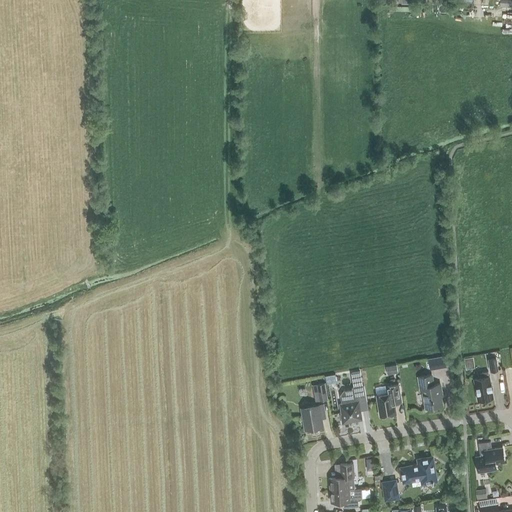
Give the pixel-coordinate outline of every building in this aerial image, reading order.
[(446,365),(444,356),(432,358),(434,367),(446,365)] [(490,371),(497,370),(495,358),(488,359),(490,371)] [(398,373),(396,365),(386,367),(387,375),(398,373)] [(342,404),(339,404),(341,414),(340,415),(342,424),(351,422),(351,421),(361,419),(359,405),(367,403),(363,385),(363,386),(360,371),(351,373),(353,387),(351,388),(352,389),(343,391),(340,395),(342,404)] [(477,401),(493,398),(489,376),(488,371),(479,373),(480,378),(473,379),(477,401)] [(423,391),(426,408),(442,405),(439,393),(441,392),(439,383),(432,385),(431,375),(417,377),(420,392),(423,391)] [(327,399),(325,383),(312,385),(315,401),(327,399)] [(401,401),(400,397),(398,384),(386,386),(387,393),(376,395),(380,416),(396,414),(394,403),(401,401)] [(322,426),(321,419),(326,418),(324,405),(302,408),(305,429),(322,426)] [(496,469),(495,463),(504,462),(502,447),(491,449),(490,441),(478,443),(480,456),(476,457),(478,472),(496,469)] [(403,482),(421,479),(422,483),(432,481),(432,483),(433,482),(433,481),(436,481),(432,457),(417,460),(418,465),(401,468),(403,482)] [(329,478),(330,490),(349,489),(349,490),(354,489),(353,463),(340,464),(341,477),(329,478)] [(400,499),(397,479),(381,481),(384,501),(400,499)] [(477,498),(487,497),(486,488),(476,489),(477,498)] [(354,489),(349,490),(349,489),(330,490),(330,502),(346,501),(346,507),(358,506),(358,500),(360,500),(362,497),(361,489),(354,489)]
